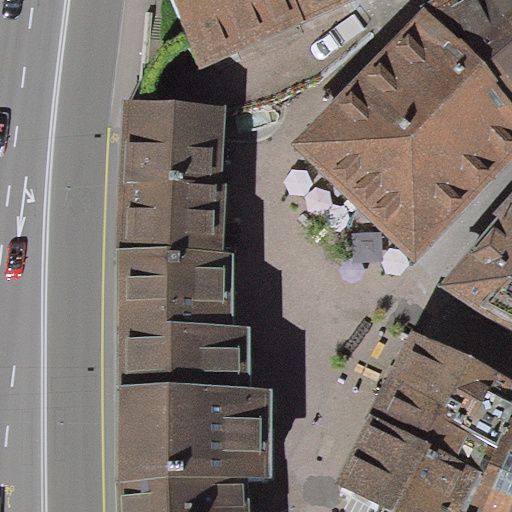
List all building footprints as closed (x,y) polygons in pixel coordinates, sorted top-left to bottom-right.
[(171,0),(200,70),(227,59),(307,26),(321,20),(361,0),(171,0)] [(511,0),(437,0),(423,6),(511,103),(511,0)] [(292,144),(415,264),(511,159),(511,103),(423,6),(369,63),(292,144)] [(124,266),(220,267),(225,116),(129,115),(124,266)] [(511,206),(495,224),(501,229),(494,236),(434,298),(511,338),(511,206)] [(220,267),(124,266),(125,488),(244,487),(265,487),(265,407),(242,407),(242,339),(229,339),(229,267),(220,267)] [(388,402),(339,500),(359,509),(366,511),(511,511),(511,395),(418,345),(408,362),(388,402)] [(245,511),(244,487),(125,488),(126,511),(245,511)]
